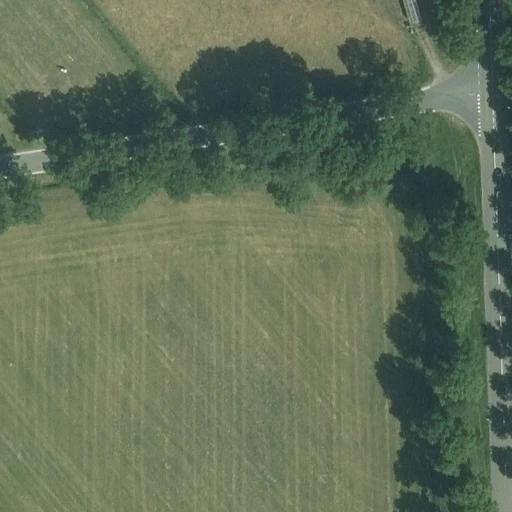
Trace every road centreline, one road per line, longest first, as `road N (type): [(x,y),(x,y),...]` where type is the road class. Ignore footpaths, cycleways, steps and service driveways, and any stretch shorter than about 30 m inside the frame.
road 1 (unclassified): [(0,169),(492,90)]
road 2 (tertiary): [(507,511),(492,90)]
